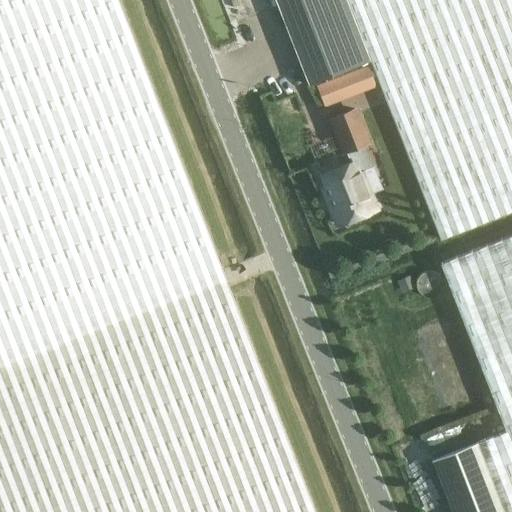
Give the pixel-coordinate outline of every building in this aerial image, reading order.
[(0,0),(0,511),(316,511),(119,0),(0,0)] [(371,60),(439,240),(511,211),(511,0),(275,0),(309,85),(371,60)] [(335,78),(315,85),(320,101),(340,94),(335,78)] [(364,146),(372,143),(358,107),(329,118),(343,155),(347,153),(351,162),(321,173),(326,185),(324,185),(328,195),(326,196),(331,209),(335,207),(341,223),(344,222),(346,226),(349,227),(357,224),(358,221),(357,217),(377,209),(370,192),(366,194),(358,172),(372,167),(364,146)] [(511,511),(511,234),(440,262),(506,430),(432,459),(452,511),(511,511)]
